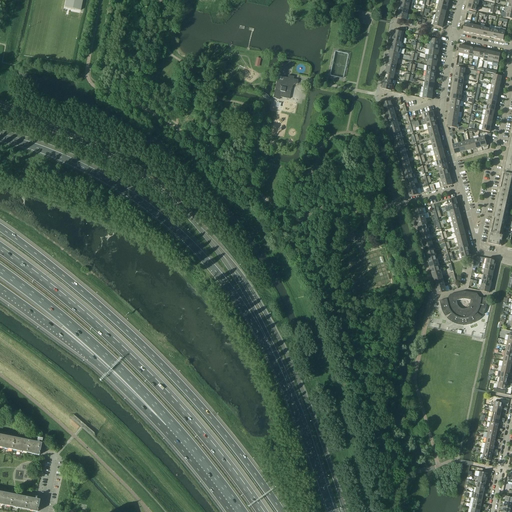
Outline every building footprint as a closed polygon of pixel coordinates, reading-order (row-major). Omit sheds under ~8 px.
[(81,11),(82,0),(66,0),(65,7),(81,11)] [(410,15),(407,14),(398,13),(397,18),(409,21),(410,15)] [(283,77),(282,81),(277,80),(273,98),(279,99),(279,97),(289,99),(291,89),(291,87),(297,83),(298,80),(293,79),(294,77),(288,76),(288,78),(283,77)] [(502,235),(511,190),(511,186),(511,153),(508,153),(507,157),(505,168),(505,169),(505,170),(506,171),(509,172),(508,174),(504,173),(497,203),(494,216),(492,226),(491,233),(495,234),(495,237),(492,236),(491,237),(490,238),(489,243),(501,246),(503,241),(502,241),(503,236),(502,235)] [(452,185),(451,179),(442,182),(439,183),(440,188),(452,185)] [(486,306),(488,299),(480,298),(477,294),(463,291),(450,294),(447,299),(440,301),(441,308),(442,309),(442,310),(442,311),(443,312),(443,313),(444,314),(444,315),(445,315),(445,316),(450,312),(451,314),(447,318),(448,319),(448,320),(449,320),(450,321),(451,322),(452,322),(453,323),(454,323),(455,324),(456,324),(457,324),(458,325),(460,325),(461,325),(463,326),(463,324),(466,324),(466,325),(469,325),(470,325),(471,324),(473,324),(475,323),(476,322),(477,321),(478,320),(479,320),(482,317),(477,313),(478,311),(483,315),(484,314),(484,313),(485,312),(485,311),(486,310),(486,309),(486,307),(486,306)] [(37,442),(37,443),(34,443),(0,436),(0,447),(39,455),(42,443),(37,442)] [(32,500),(0,493),(0,504),(37,511),(40,500),(37,499),(38,495),(37,495),(32,494),(33,494),(32,500)]
